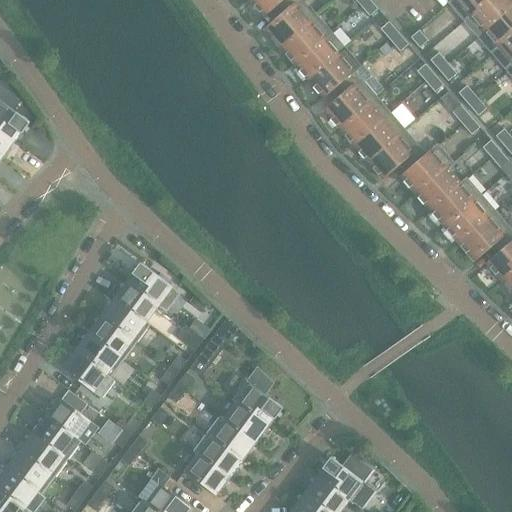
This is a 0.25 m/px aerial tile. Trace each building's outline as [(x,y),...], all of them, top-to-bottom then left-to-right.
[(282,0),(247,0),(248,0),(263,17),(274,8),(282,0)] [(315,16),(301,0),(282,0),(274,8),(281,16),(264,31),(278,48),(315,16)] [(378,10),(368,0),(367,0),(360,7),(369,17),(378,10)] [(464,22),(489,0),(453,0),(449,4),(464,22)] [(478,38),(511,8),(511,3),(509,0),(489,0),(464,22),(478,38)] [(492,55),(511,37),(511,8),(478,38),(492,55)] [(293,65),(330,33),(315,16),(278,48),(293,65)] [(398,34),(388,23),(380,30),(390,41),(398,34)] [(428,42),(419,31),(410,38),(419,49),(428,42)] [(307,81),(344,49),(330,33),(293,65),(307,81)] [(408,45),(398,34),(390,41),(400,53),(408,45)] [(506,71),(511,66),(511,37),(492,55),(506,71)] [(333,89),(353,72),(359,67),(344,49),(307,81),(322,98),(333,89)] [(413,66),(420,59),(413,52),(406,58),(413,66)] [(447,64),(438,54),(430,61),(439,72),(447,64)] [(456,75),(447,64),(439,72),(448,82),(456,75)] [(434,76),(425,65),(416,72),(425,83),(434,76)] [(375,98),(353,72),(333,89),(341,98),(323,112),(338,130),(375,98)] [(443,86),(434,76),(425,83),(434,93),(443,86)] [(476,98),(466,87),(458,94),(468,105),(476,98)] [(470,117),(460,106),(448,92),(439,99),(461,125),(470,117)] [(29,124),(11,110),(14,107),(2,98),(0,100),(0,130),(15,142),(29,124)] [(352,146),(389,114),(375,98),(338,130),(352,146)] [(486,110),(476,98),(468,105),(478,117),(486,110)] [(366,162),(403,130),(389,114),(352,146),(366,162)] [(480,129),(470,117),(461,125),(471,136),(480,129)] [(15,142),(0,130),(0,157),(3,160),(15,142)] [(426,157),(403,130),(366,162),(381,180),(410,155),(418,163),(426,157)] [(511,140),(511,139),(504,130),(495,137),(504,148),(511,140)] [(499,152),(490,141),(482,149),(491,159),(499,152)] [(415,196),(452,164),(437,147),(426,157),(418,163),(400,178),(415,196)] [(509,162),(499,152),(491,159),(500,170),(509,162)] [(429,212),(466,180),(465,179),(459,184),(447,170),(453,165),(452,164),(415,196),(429,212)] [(444,228),(480,196),(466,180),(429,212),(444,228)] [(458,245),(494,213),(480,196),(444,228),(458,245)] [(497,256),(511,242),(511,233),(494,213),(458,245),(473,262),(490,247),(497,256)] [(501,282),(511,272),(511,242),(497,256),(486,265),(501,282)] [(180,294),(170,286),(172,283),(160,274),(158,277),(139,264),(126,282),(158,307),(166,313),(180,294)] [(511,295),(511,272),(501,282),(511,295)] [(158,307),(126,282),(113,299),(149,326),(150,326),(146,323),(158,307)] [(149,326),(113,299),(100,317),(136,344),(149,326)] [(136,344),(100,317),(87,334),(123,361),(136,344)] [(203,340),(185,326),(176,338),(194,352),(203,340)] [(123,361),(87,334),(74,351),(110,378),(123,361)] [(201,377),(221,351),(209,342),(190,368),(201,377)] [(110,378),(74,351),(60,369),(102,400),(115,382),(110,378)] [(177,375),(186,363),(178,356),(169,368),(177,375)] [(264,396),(273,384),(255,367),(232,400),(269,428),(282,409),(264,396)] [(168,387),(177,375),(169,368),(160,380),(168,387)] [(185,392),(194,380),(186,374),(177,386),(185,392)] [(176,404),(185,392),(177,386),(168,398),(176,404)] [(151,409),(161,397),(152,391),(143,403),(151,409)] [(98,429),(57,398),(44,416),(80,444),(81,443),(85,446),(98,429)] [(269,428),(232,400),(231,401),(235,404),(224,419),(220,416),(219,418),(256,445),(269,428)] [(159,427),(168,414),(160,408),(151,420),(159,427)] [(80,444),(44,416),(31,434),(67,461),(80,444)] [(256,445),(219,418),(206,435),(243,462),(256,445)] [(130,437),(139,425),(131,419),(122,431),(130,437)] [(121,449),(130,437),(122,431),(113,443),(121,449)] [(67,461),(31,434),(18,451),(54,478),(67,461)] [(243,462),(206,435),(193,452),(230,479),(243,462)] [(138,455),(147,443),(139,436),(130,448),(138,455)] [(129,467),(138,455),(130,448),(121,460),(129,467)] [(54,478),(18,451),(5,468),(41,496),(54,478)] [(230,479),(193,452),(192,453),(196,456),(184,473),(216,498),(230,479)] [(366,486),(360,481),(362,478),(350,469),(348,472),(330,458),(316,477),(352,504),(366,486)] [(100,478),(109,466),(101,459),(92,471),(100,478)] [(41,496),(5,468),(0,474),(0,491),(27,511),(35,511),(45,499),(41,496)] [(352,504),(316,477),(303,494),(326,511),(340,511),(348,502),(352,505),(352,504)] [(83,500),(92,488),(84,482),(75,494),(83,500)] [(104,500),(113,488),(105,482),(96,494),(104,500)] [(190,511),(191,510),(159,486),(146,503),(142,500),(141,501),(155,511),(190,511)] [(27,511),(0,491),(0,511),(27,511)] [(74,511),(83,500),(75,494),(66,506),(74,511)] [(94,511),(95,511),(104,500),(96,494),(87,506),(94,511)] [(326,511),(303,494),(290,511),(326,511)] [(155,511),(141,501),(133,511),(155,511)]
